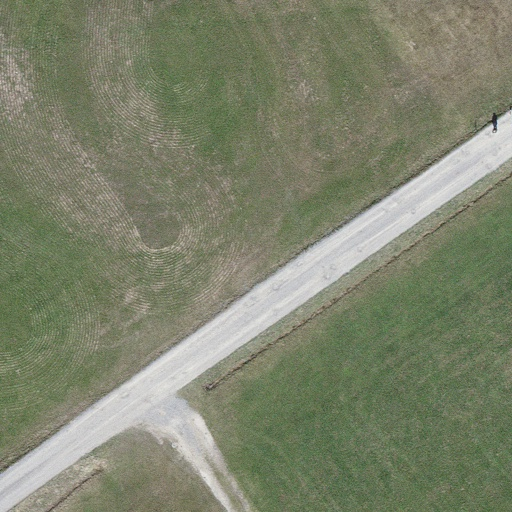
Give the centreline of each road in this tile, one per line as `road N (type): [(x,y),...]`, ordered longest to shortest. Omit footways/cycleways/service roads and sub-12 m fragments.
road 1 (track): [(511,143),(0,500)]
road 2 (track): [(159,396),(235,511)]
